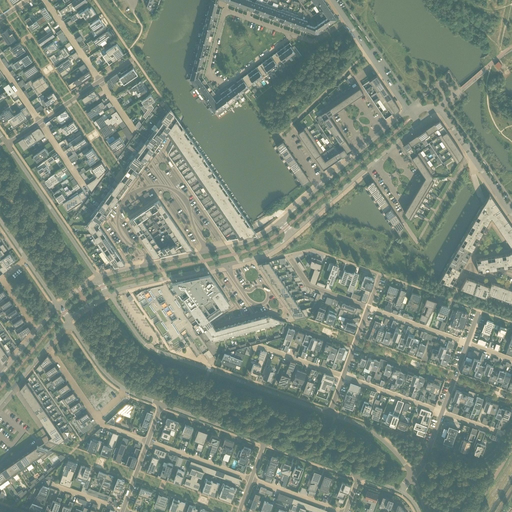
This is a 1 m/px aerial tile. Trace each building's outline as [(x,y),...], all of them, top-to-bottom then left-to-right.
[(75,0),(67,6),(59,11),(62,15),(70,9),(69,9),(74,6),(76,10),(87,2),(86,0),(75,0)] [(153,1),(149,0),(143,0),(143,1),(150,10),(151,8),(153,1)] [(245,0),(243,8),(248,10),(250,10),(258,13),(261,4),(262,2),(256,0),(255,3),(253,2),(248,0),(245,0)] [(208,12),(207,13),(215,15),(215,13),(217,8),(218,3),(211,1),(210,6),(208,12)] [(323,1),(316,6),(319,11),(320,12),(322,10),(327,7),(327,6),(323,1)] [(263,15),(266,6),(267,4),(262,2),(261,4),(258,13),(263,15)] [(263,15),(268,17),(271,8),(272,6),(267,4),(266,6),(263,15)] [(276,10),(277,8),(272,6),(271,8),(268,17),(273,19),(276,10)] [(42,13),(44,16),(41,18),(33,23),(29,18),(25,21),(32,31),(51,17),(49,14),(46,10),(46,9),(44,7),(40,10),(42,12),(42,13)] [(73,22),(76,19),(75,17),(79,15),(81,17),(83,15),(85,19),(90,16),(91,17),(95,15),(96,14),(91,7),(89,9),(88,8),(83,11),(82,10),(70,18),(73,22)] [(327,7),(322,10),(325,14),(328,18),(333,15),(330,11),(327,7)] [(281,12),(282,10),(281,11),(277,9),(277,8),(276,10),(273,19),(278,21),(278,20),(281,12)] [(287,11),(282,10),(281,12),(278,20),(278,21),(283,22),(286,14),(287,11)] [(283,22),(288,24),(291,16),(292,13),(287,11),(286,14),(283,22)] [(214,17),(215,15),(207,13),(207,14),(206,20),(212,22),(213,22),(214,17)] [(288,24),(293,26),(297,18),(298,15),(297,15),(292,13),(291,16),(288,24)] [(328,18),(324,21),(327,26),(336,20),(333,15),(328,18)] [(297,18),(293,26),(294,26),(299,28),(302,19),(297,18)] [(102,27),(104,26),(99,19),(90,25),(94,32),(95,32),(97,35),(105,30),(102,27)] [(299,28),(304,30),(306,31),(308,25),(306,24),(307,21),(302,19),(299,28)] [(204,27),(211,29),(211,28),(211,27),(213,22),(212,22),(206,20),(205,20),(204,26),(204,27)] [(324,21),(315,27),(318,32),(327,26),(324,21)] [(315,27),(314,27),(308,25),(306,31),(315,34),(318,32),(315,27)] [(12,32),(9,27),(3,31),(2,29),(0,30),(0,35),(1,35),(4,38),(9,35),(12,32)] [(210,31),(211,29),(204,27),(204,28),(202,34),(209,36),(210,31)] [(49,29),(46,31),(47,33),(45,35),(37,40),(40,45),(41,45),(55,36),(50,28),(49,29)] [(111,36),(108,31),(92,41),(96,46),(111,36)] [(4,38),(7,44),(10,42),(12,44),(17,41),(15,39),(12,33),(13,33),(12,32),(9,35),(4,38)] [(208,41),(209,36),(202,34),(200,40),(200,41),(207,43),(208,41)] [(207,45),(207,43),(200,41),(200,42),(198,48),(205,50),(207,45)] [(19,42),(11,48),(14,53),(15,52),(18,56),(17,57),(26,51),(19,42)] [(53,42),(43,49),(47,54),(57,48),(53,42)] [(113,62),(121,57),(124,55),(117,44),(106,52),(107,53),(103,56),(103,57),(104,57),(107,61),(111,59),(113,62)] [(290,47),(283,53),(287,59),(295,53),(298,58),(301,56),(294,46),(291,48),(291,47),(290,47)] [(49,58),(54,65),(70,55),(65,47),(60,50),(62,53),(62,54),(56,57),(54,54),(49,58)] [(198,48),(196,55),(203,57),(204,55),(205,50),(198,48)] [(277,53),(273,55),(280,64),(283,68),(286,66),(283,62),(287,59),(283,53),(279,56),(277,53)] [(28,54),(13,64),(16,69),(24,64),(25,66),(32,61),(28,54)] [(203,57),(196,55),(194,62),(201,64),(202,64),(203,58),(203,57)] [(273,60),(268,64),(273,70),(280,64),(273,55),(270,57),(273,60)] [(59,73),(60,72),(62,76),(62,77),(68,73),(65,69),(72,64),(68,59),(56,68),(59,73)] [(202,64),(201,64),(194,62),(193,69),(199,71),(200,71),(200,69),(202,64)] [(262,63),(259,66),(266,75),(273,70),(273,69),(271,67),(268,64),(264,67),(262,63)] [(34,64),(23,72),(27,78),(38,70),(34,64)] [(258,71),(254,74),(258,80),(266,75),(259,66),(256,68),(258,71)] [(125,83),(137,75),(133,68),(131,70),(129,68),(119,75),(125,83)] [(199,73),(199,72),(200,71),(199,71),(193,69),(190,79),(198,78),(199,73)] [(74,88),(92,76),(89,71),(71,83),(74,88)] [(247,74),(244,77),(247,81),(251,86),(256,82),(259,87),(262,85),(258,80),(254,74),(250,77),(247,74)] [(38,79),(33,82),(32,79),(28,82),(30,85),(33,83),(36,88),(39,86),(46,81),(42,76),(38,79)] [(380,81),(376,76),(370,80),(369,81),(372,85),(373,86),(374,86),(380,81)] [(239,85),(243,91),(251,86),(247,81),(244,77),(241,79),(243,82),(239,85)] [(198,78),(190,79),(196,87),(196,88),(202,84),(202,83),(201,82),(198,78)] [(42,94),(40,92),(45,89),(44,88),(49,86),(47,83),(46,81),(39,86),(36,88),(38,92),(36,94),(38,97),(42,94)] [(141,95),(147,91),(140,81),(132,87),(132,88),(129,90),(131,93),(135,90),(137,93),(138,94),(139,93),(141,95)] [(380,81),(374,86),(373,86),(376,92),(377,91),(384,87),(380,81)] [(202,84),(196,88),(197,89),(201,94),(206,89),(207,89),(203,85),(202,83),(202,84)] [(239,85),(230,92),(235,98),(239,95),(240,93),(243,91),(239,85)] [(353,89),(358,97),(363,93),(357,85),(356,85),(353,88),(352,88),(353,89)] [(0,100),(14,91),(11,86),(2,92),(0,93),(0,100)] [(379,99),(381,97),(388,92),(384,87),(377,91),(376,92),(375,93),(379,99)] [(347,92),(353,100),(358,97),(353,89),(352,88),(350,90),(347,92)] [(206,89),(201,94),(204,98),(205,99),(211,95),(210,94),(207,89),(206,89)] [(85,104),(94,97),(97,95),(94,90),(82,99),(85,104)] [(57,98),(53,92),(44,99),(46,102),(43,104),(45,108),(55,101),(54,100),(57,98)] [(224,96),(229,102),(234,98),(235,98),(230,92),(226,95),(224,96)] [(353,100),(347,92),(342,95),(348,103),(353,100)] [(377,101),(377,102),(380,106),(383,104),(385,103),(392,98),(388,92),(379,99),(380,100),(379,100),(377,101)] [(145,118),(146,118),(150,112),(154,107),(150,103),(151,103),(155,100),(153,98),(151,94),(141,101),(147,110),(142,116),(145,118)] [(216,102),(212,96),(211,95),(205,99),(205,100),(210,107),(216,102)] [(337,98),(343,107),(348,103),(342,95),(337,98)] [(223,97),(219,101),(220,103),(223,106),(227,103),(229,102),(224,96),(223,97)] [(332,102),(338,110),(343,107),(337,98),(332,102)] [(388,109),(389,108),(396,104),(392,98),(385,103),(383,104),(385,107),(387,110),(388,109)] [(100,112),(102,110),(101,108),(105,106),(102,101),(90,109),(91,110),(87,113),(90,118),(100,112)] [(219,101),(216,102),(210,107),(215,113),(223,106),(220,103),(219,101)] [(328,105),(334,113),(338,110),(332,102),(328,105)] [(389,108),(388,109),(391,114),(392,115),(400,109),(396,104),(389,108)] [(320,115),(317,117),(319,120),(320,122),(321,122),(324,120),(329,116),(334,113),(328,105),(323,108),(326,111),(320,115)] [(26,108),(10,119),(9,120),(13,127),(15,126),(26,118),(25,117),(29,114),(26,108)] [(164,116),(174,123),(178,119),(170,108),(169,110),(164,116)] [(7,110),(0,114),(0,115),(3,121),(13,114),(9,109),(7,110)] [(65,119),(70,116),(65,110),(56,116),(61,124),(66,121),(65,119)] [(112,117),(114,120),(118,117),(120,116),(116,111),(111,115),(111,116),(112,117)] [(109,119),(108,118),(105,120),(102,116),(93,122),(96,126),(97,125),(100,130),(110,123),(111,122),(109,120),(109,119)] [(114,121),(116,123),(117,125),(123,121),(120,116),(118,117),(114,120),(114,121)] [(164,116),(161,120),(163,122),(171,128),(174,123),(164,116)] [(329,128),(334,124),(329,117),(329,116),(324,120),(329,128)] [(239,239),(257,235),(252,227),(250,224),(248,222),(210,166),(191,139),(185,130),(180,122),(178,119),(174,123),(171,128),(167,133),(170,138),(239,239)] [(434,124),(438,129),(438,130),(441,134),(446,131),(447,131),(443,125),(439,120),(434,124)] [(57,130),(56,131),(57,133),(59,132),(60,133),(64,130),(67,134),(69,133),(70,132),(71,132),(78,128),(73,121),(69,125),(67,126),(66,124),(57,130)] [(105,139),(113,133),(110,129),(114,126),(113,125),(111,123),(111,122),(110,123),(100,130),(103,134),(102,135),(105,139)] [(159,128),(167,134),(171,128),(163,122),(159,128)] [(334,135),(339,132),(334,124),(329,128),(334,135)] [(438,129),(434,124),(426,130),(429,135),(438,129)] [(159,128),(157,126),(154,131),(155,132),(163,138),(167,134),(159,128)] [(305,127),(299,132),(298,132),(301,137),(302,137),(309,132),(306,127),(305,127)] [(45,136),(40,129),(39,129),(39,128),(38,128),(38,129),(37,129),(19,141),(21,143),(20,144),(23,150),(45,136)] [(429,135),(426,130),(417,135),(420,141),(422,143),(425,140),(424,138),(429,135)] [(83,138),(82,136),(83,136),(80,131),(75,134),(76,137),(68,142),(66,138),(63,140),(67,146),(69,145),(70,146),(83,138)] [(447,131),(446,131),(441,134),(440,136),(438,137),(439,139),(442,142),(443,141),(450,136),(447,131)] [(163,138),(155,132),(152,136),(160,142),(161,142),(163,138)] [(306,142),(312,137),(313,137),(309,132),(302,137),(301,137),(304,143),(306,142)] [(339,143),(344,139),(339,132),(334,135),(339,143)] [(420,141),(417,135),(408,142),(411,147),(420,141)] [(160,142),(152,136),(149,140),(157,146),(160,142)] [(450,136),(443,141),(442,142),(444,146),(445,147),(453,141),(450,136)] [(83,138),(70,146),(66,149),(68,152),(70,151),(71,152),(74,150),(82,144),(84,147),(89,144),(84,137),(83,138)] [(316,142),(313,137),(312,137),(306,142),(304,143),(308,148),(309,147),(316,142)] [(114,141),(109,145),(114,152),(114,151),(115,153),(114,153),(115,154),(116,153),(118,156),(125,146),(124,145),(121,140),(120,138),(120,139),(119,138),(114,141)] [(149,140),(148,139),(144,143),(154,151),(157,146),(149,140)] [(344,139),(339,143),(343,149),(347,154),(352,150),(344,139)] [(287,148),(283,141),(279,144),(276,146),(279,150),(280,151),(281,152),(283,150),(287,148)] [(453,141),(445,147),(448,152),(456,146),(457,146),(453,141)] [(316,142),(309,147),(308,148),(311,153),(313,152),(319,147),(320,147),(316,142)] [(408,142),(403,145),(406,150),(410,156),(416,153),(415,153),(411,147),(408,142)] [(154,151),(144,143),(141,148),(151,155),(154,151)] [(457,146),(456,146),(448,152),(449,152),(452,157),(460,151),(457,146)] [(316,157),(320,154),(322,152),(323,152),(320,147),(319,147),(313,152),(311,153),(315,158),(316,157)] [(37,161),(43,157),(48,153),(45,148),(33,156),(37,161)] [(87,148),(82,152),(87,159),(95,153),(92,148),(89,151),(87,148)] [(151,155),(141,148),(138,152),(148,159),(151,155)] [(291,154),(287,148),(283,150),(281,152),(283,156),(284,158),(285,159),(288,157),(291,154)] [(334,155),(338,160),(347,154),(343,149),(334,155)] [(73,154),(68,157),(70,160),(74,157),(77,155),(74,150),(71,152),(73,154)] [(460,151),(452,157),(453,159),(457,165),(462,156),(463,155),(460,151)] [(148,159),(138,152),(135,156),(145,163),(148,159)] [(415,162),(417,161),(423,157),(420,152),(416,154),(411,158),(415,162)] [(95,153),(87,159),(91,165),(99,160),(95,153)] [(296,161),(291,154),(288,157),(285,159),(288,163),(289,164),(289,165),(292,163),(296,161)] [(328,167),(325,161),(320,154),(316,157),(315,158),(319,164),(323,170),(325,169),(328,167)] [(325,161),(328,167),(331,165),(338,160),(334,155),(328,160),(325,161)] [(44,161),(37,166),(39,169),(37,170),(39,172),(38,172),(41,176),(45,174),(46,174),(50,171),(53,169),(50,164),(55,160),(52,156),(47,160),(44,161)] [(142,167),(145,163),(135,156),(132,160),(142,167)] [(423,157),(417,161),(415,162),(416,165),(418,167),(426,162),(425,159),(423,157)] [(142,167),(132,160),(129,165),(138,172),(142,167)] [(289,165),(292,169),(293,171),(294,172),(295,171),(299,168),(300,167),(296,161),(292,163),(289,165)] [(90,182),(86,185),(89,189),(91,192),(105,173),(104,172),(103,171),(104,170),(105,170),(106,169),(101,162),(92,169),(94,173),(93,173),(96,177),(95,178),(95,179),(90,182)] [(422,172),(430,166),(426,162),(418,167),(421,172),(422,172)] [(138,172),(129,165),(126,169),(127,170),(135,176),(138,172)] [(422,172),(421,172),(422,174),(425,177),(433,177),(431,174),(434,172),(430,166),(422,172)] [(298,178),(305,174),(300,167),(299,168),(295,171),(294,172),(298,177),(298,178)] [(49,188),(49,187),(50,187),(59,181),(57,178),(57,177),(58,177),(64,173),(61,170),(48,178),(48,179),(49,179),(45,182),(49,188)] [(122,178),(121,179),(129,185),(135,176),(127,170),(122,178)] [(298,178),(299,179),(302,184),(303,185),(309,180),(305,174),(298,178)] [(430,187),(431,187),(431,186),(434,182),(431,180),(433,177),(425,177),(422,182),(423,183),(430,187)] [(129,185),(121,179),(114,188),(122,194),(128,186),(129,185)] [(377,187),(373,181),(366,185),(366,186),(367,186),(371,192),(377,187)] [(423,183),(422,182),(421,184),(419,187),(425,191),(428,193),(431,187),(430,187),(423,183)] [(65,192),(63,188),(62,187),(53,194),(59,202),(80,188),(77,184),(72,188),(73,189),(71,191),(70,189),(65,192)] [(371,193),(375,198),(382,194),(377,187),(371,192),(371,193)] [(425,191),(419,187),(418,189),(416,193),(423,197),(425,198),(428,193),(425,191)] [(114,188),(111,192),(119,198),(122,194),(114,188)] [(106,195),(116,203),(119,198),(111,192),(109,191),(106,195)] [(70,199),(63,204),(64,205),(64,204),(65,203),(69,208),(74,205),(75,206),(76,208),(75,210),(81,204),(80,204),(79,203),(79,202),(82,200),(86,197),(84,193),(83,192),(78,195),(77,194),(78,193),(77,193),(69,198),(70,199)] [(425,198),(423,197),(416,193),(413,198),(422,203),(424,198),(425,198)] [(376,199),(380,205),(386,200),(382,194),(375,198),(375,199),(376,199)] [(483,205),(490,216),(500,209),(489,194),(485,202),(483,205)] [(103,200),(112,207),(116,203),(106,195),(103,200)] [(422,203),(413,198),(410,203),(418,208),(422,203)] [(103,200),(100,204),(109,211),(112,207),(103,200)] [(151,207),(149,208),(152,212),(153,213),(154,211),(162,206),(163,206),(159,200),(158,201),(150,206),(151,207)] [(380,206),(384,211),(391,207),(386,200),(380,205),(380,206)] [(407,208),(415,213),(418,208),(410,203),(407,208)] [(100,204),(97,208),(98,209),(106,215),(109,211),(100,204)] [(491,218),(490,216),(483,205),(477,215),(489,222),(491,218)] [(162,206),(154,211),(157,215),(158,215),(164,210),(165,210),(163,206),(162,206)] [(395,213),(391,207),(384,211),(385,212),(388,218),(395,213)] [(142,213),(140,214),(143,219),(148,216),(149,215),(153,213),(152,212),(149,208),(148,209),(147,208),(141,212),(142,213)] [(415,213),(407,208),(404,212),(410,222),(415,213)] [(95,214),(103,219),(106,215),(98,209),(95,214)] [(490,216),(491,218),(494,222),(504,215),(500,209),(490,216)] [(158,215),(157,215),(160,220),(161,219),(167,215),(168,214),(165,210),(164,210),(158,215)] [(95,214),(93,212),(90,217),(92,218),(100,224),(103,219),(95,214)] [(399,220),(395,213),(388,218),(389,219),(393,224),(399,220)] [(137,215),(129,220),(133,226),(141,221),(143,219),(140,214),(138,216),(137,215)] [(161,219),(160,220),(163,224),(164,223),(170,219),(171,218),(168,214),(167,215),(161,219)] [(477,215),(475,219),(487,226),(489,222),(477,215)] [(504,215),(494,222),(498,228),(508,222),(504,215)] [(164,223),(163,224),(166,228),(167,228),(173,223),(174,223),(171,218),(170,219),(164,223)] [(475,219),(473,222),(485,229),(487,226),(475,219)] [(399,220),(393,224),(393,225),(397,231),(399,234),(404,226),(399,220)] [(141,221),(133,226),(136,231),(144,225),(141,221)] [(473,222),(471,225),(483,232),(485,229),(473,222)] [(511,226),(508,222),(498,228),(503,235),(511,228),(511,226)] [(167,228),(166,228),(169,233),(170,232),(176,228),(177,227),(174,223),(173,223),(167,228)] [(144,225),(136,231),(139,235),(147,229),(144,225)] [(471,225),(469,228),(481,235),(483,232),(471,225)] [(93,238),(102,232),(103,232),(100,227),(98,228),(98,229),(94,231),(92,233),(90,234),(93,238)] [(170,232),(169,233),(172,237),(173,236),(179,232),(180,231),(177,227),(176,228),(170,232)] [(469,228),(467,231),(479,238),(481,235),(469,228)] [(511,237),(511,228),(503,235),(507,241),(511,237)] [(147,229),(139,235),(142,239),(150,234),(147,229)] [(173,236),(172,237),(175,241),(176,241),(182,236),(183,236),(180,231),(179,232),(173,236)] [(467,231),(466,235),(477,242),(479,238),(467,231)] [(93,238),(96,243),(106,236),(103,232),(102,232),(93,238)] [(150,234),(142,239),(145,244),(153,238),(150,234)] [(466,235),(464,238),(475,245),(477,242),(466,235)] [(99,247),(109,241),(106,236),(96,243),(99,247)] [(176,241),(175,241),(177,244),(176,244),(178,246),(186,240),(183,236),(182,236),(176,241)] [(153,238),(145,244),(148,248),(156,242),(153,238)] [(464,238),(462,241),(474,248),(475,245),(464,238)] [(192,249),(186,240),(178,246),(181,251),(185,249),(186,250),(192,249)] [(102,252),(112,245),(109,241),(99,247),(102,252)] [(462,241),(460,244),(472,251),(474,248),(462,241)] [(156,242),(148,248),(152,254),(160,248),(156,242)] [(176,244),(174,246),(173,245),(169,248),(173,253),(181,251),(178,246),(176,244)] [(460,244),(458,247),(470,254),(472,251),(460,244)] [(105,256),(115,249),(112,245),(102,252),(105,256)] [(161,249),(165,255),(173,253),(169,248),(168,246),(165,248),(164,247),(161,249)] [(458,247),(456,251),(468,258),(470,254),(458,247)] [(161,249),(160,248),(152,254),(154,257),(155,257),(165,255),(161,249)] [(108,260),(118,254),(115,249),(105,256),(108,260)] [(456,251),(454,254),(466,261),(468,258),(456,251)] [(2,267),(0,268),(0,269),(2,272),(1,272),(3,273),(3,274),(11,267),(10,265),(9,264),(11,263),(11,264),(12,263),(14,261),(10,254),(1,260),(2,260),(5,265),(4,265),(2,267)] [(111,265),(112,264),(121,258),(118,254),(108,260),(111,265)] [(454,254),(453,257),(464,264),(466,261),(454,254)] [(310,260),(308,264),(310,264),(309,266),(315,268),(313,273),(310,282),(311,284),(315,285),(320,270),(322,267),(321,266),(322,264),(321,264),(322,260),(316,258),(311,257),(310,260)] [(453,257),(451,260),(462,267),(464,264),(453,257)] [(125,264),(124,262),(121,258),(112,264),(115,267),(125,264)] [(477,266),(484,265),(483,258),(476,259),(477,266)] [(451,260),(449,264),(461,270),(462,267),(451,260)] [(260,264),(257,265),(261,269),(263,269),(272,267),(272,266),(271,261),(269,262),(259,264),(260,264)] [(330,271),(326,283),(329,284),(332,285),(338,268),(339,266),(338,266),(338,268),(335,266),(335,265),(330,263),(329,263),(327,270),(330,271)] [(449,264),(447,267),(459,274),(461,270),(449,264)] [(478,273),(486,271),(484,265),(477,266),(478,273)] [(263,269),(261,269),(264,274),(266,274),(266,273),(275,272),(274,266),(272,266),(272,267),(263,269)] [(447,267),(445,270),(457,277),(459,274),(447,267)] [(355,286),(358,280),(357,279),(359,274),(354,272),(353,274),(344,270),(340,282),(344,284),(347,278),(351,279),(350,284),(351,285),(351,284),(355,286)] [(445,270),(443,273),(455,280),(457,277),(445,270)] [(455,280),(443,273),(441,276),(453,283),(455,280)] [(209,275),(173,283),(175,286),(174,287),(178,292),(179,291),(187,303),(186,304),(190,309),(191,308),(202,324),(207,320),(208,321),(208,320),(209,320),(198,304),(211,295),(222,311),(230,306),(230,305),(226,299),(223,294),(210,275),(209,275)] [(269,278),(267,279),(271,284),(273,283),(282,281),(281,275),(278,276),(269,278)] [(365,289),(361,302),(364,303),(365,303),(366,303),(366,302),(367,302),(370,291),(369,291),(370,289),(371,290),(372,287),(375,280),(365,276),(361,285),(363,285),(362,287),(365,289)] [(453,283),(441,276),(439,281),(452,286),(453,283)] [(460,289),(467,291),(471,280),(466,278),(460,289)] [(273,283),(271,284),(274,289),(276,288),(285,286),(284,280),(282,281),(273,283)] [(472,293),(476,281),(471,280),(467,291),(472,293)] [(476,295),(481,283),(476,281),(472,293),(476,295)] [(496,284),(491,282),(490,286),(490,287),(487,294),(488,294),(492,295),(496,284)] [(133,293),(133,294),(138,302),(144,298),(148,304),(142,308),(146,314),(148,317),(150,319),(150,320),(156,316),(160,321),(154,325),(158,331),(160,334),(162,337),(168,333),(172,338),(166,342),(171,350),(172,351),(173,351),(186,342),(184,340),(184,339),(180,333),(185,330),(190,336),(203,354),(209,350),(213,357),(214,356),(214,355),(217,347),(212,340),(212,339),(205,330),(202,324),(191,308),(190,309),(185,312),(181,307),(186,304),(187,303),(179,291),(178,292),(173,295),(170,290),(174,287),(175,286),(173,283),(161,286),(153,288),(145,290),(145,289),(144,290),(142,290),(140,291),(133,293)] [(481,296),(485,285),(481,283),(476,295),(481,296)] [(497,297),(501,286),(496,284),(492,295),(497,297)] [(276,288),(274,289),(275,290),(277,293),(279,293),(288,291),(288,290),(287,285),(285,286),(276,288)] [(398,288),(389,285),(388,289),(388,290),(386,297),(389,298),(387,306),(392,307),(393,303),(392,303),(392,302),(393,303),(395,296),(395,295),(396,295),(398,290),(397,290),(397,289),(398,289),(398,288)] [(488,294),(487,294),(490,287),(490,286),(485,285),(481,296),(486,298),(488,294)] [(501,299),(506,288),(501,286),(497,297),(501,299)] [(506,301),(510,289),(506,288),(501,299),(506,301)] [(397,305),(400,306),(401,305),(406,291),(401,289),(395,305),(397,305)] [(279,293),(277,293),(280,298),(283,298),(282,297),(291,296),(292,296),(290,290),(288,290),(288,291),(279,293)] [(410,306),(416,309),(417,305),(419,300),(421,296),(412,293),(410,299),(410,300),(409,300),(407,306),(410,307),(410,306)] [(9,307),(13,305),(10,299),(5,302),(3,298),(0,300),(0,305),(0,306),(0,305),(0,307),(2,311),(2,312),(9,307)] [(418,322),(418,323),(426,325),(432,311),(432,312),(433,312),(433,310),(436,302),(427,298),(424,306),(424,305),(428,307),(425,315),(422,314),(421,314),(418,322)] [(286,302),(284,303),(287,308),(289,307),(297,305),(298,306),(297,300),(294,300),(286,302)] [(337,306),(337,307),(341,309),(341,308),(347,310),(346,310),(346,311),(357,315),(358,312),(360,313),(362,309),(348,305),(343,303),(339,301),(339,302),(337,306)] [(450,307),(441,304),(438,312),(439,312),(437,315),(444,318),(445,314),(447,315),(450,307)] [(319,306),(315,319),(321,321),(322,318),(325,309),(319,306)] [(15,316),(19,313),(16,308),(12,311),(9,307),(2,312),(5,316),(7,315),(10,320),(15,316)] [(301,310),(290,312),(290,313),(294,319),(302,317),(308,316),(306,308),(301,310)] [(463,327),(468,314),(466,314),(467,313),(465,312),(464,313),(463,312),(457,310),(457,312),(453,310),(449,319),(453,320),(452,323),(463,327)] [(329,311),(326,321),(333,324),(336,314),(329,311)] [(21,325),(25,322),(22,317),(18,320),(15,316),(10,320),(16,329),(21,325)] [(284,322),(267,316),(270,325),(284,322)] [(345,318),(343,324),(345,325),(344,327),(344,329),(353,333),(354,331),(356,325),(352,323),(353,320),(353,318),(350,319),(345,318)] [(207,320),(202,324),(205,330),(211,326),(212,325),(213,325),(209,320),(208,320),(208,321),(207,320)] [(374,342),(375,339),(378,329),(381,323),(381,322),(380,323),(375,321),(375,320),(372,328),(375,329),(374,332),(371,331),(369,337),(367,340),(368,340),(368,339),(374,341),(373,342),(374,342)] [(493,323),(487,320),(486,324),(484,323),(481,331),(489,334),(493,323)] [(21,325),(16,329),(18,332),(16,334),(20,339),(21,341),(23,339),(30,331),(31,330),(28,326),(24,329),(21,325)] [(211,326),(205,330),(212,339),(214,330),(214,328),(213,325),(212,325),(211,326)] [(503,337),(506,328),(500,325),(496,335),(503,337)] [(405,345),(408,335),(409,333),(411,327),(408,326),(403,338),(401,337),(397,347),(403,349),(405,345)] [(286,352),(287,352),(295,330),(289,328),(285,339),(288,340),(283,351),(286,352)] [(378,329),(375,339),(380,341),(384,331),(378,329)] [(392,339),(398,341),(401,333),(395,330),(392,339)] [(300,344),(304,334),(298,331),(294,341),(300,344)] [(382,342),(388,344),(392,333),(386,331),(382,342)] [(303,358),(304,358),(308,347),(311,337),(311,336),(306,334),(302,344),(305,345),(300,357),(303,358)] [(405,345),(410,347),(412,342),(414,337),(408,335),(405,345)] [(311,337),(308,347),(313,349),(314,348),(313,348),(317,339),(316,339),(311,337)] [(316,339),(317,339),(313,348),(314,348),(319,350),(323,340),(317,338),(316,339)] [(425,345),(421,356),(420,359),(421,359),(421,358),(427,360),(427,361),(428,358),(430,353),(427,351),(428,348),(431,350),(434,342),(433,342),(428,340),(427,340),(425,345)] [(446,348),(442,358),(440,363),(446,365),(450,354),(447,353),(451,342),(448,341),(446,348)] [(323,352),(328,354),(331,347),(332,344),(326,342),(323,352)] [(412,342),(410,347),(408,351),(414,354),(418,344),(412,342)] [(416,354),(421,356),(425,345),(420,343),(416,354)] [(437,356),(442,358),(446,348),(440,346),(438,351),(437,356)] [(326,360),(325,362),(328,363),(329,358),(333,360),(337,349),(331,347),(328,354),(327,357),(327,358),(326,360)] [(345,358),(348,352),(345,351),(345,349),(339,347),(331,369),(334,370),(335,369),(336,366),(339,358),(341,360),(342,357),(345,358)] [(437,356),(438,351),(433,349),(429,359),(435,361),(437,356)] [(263,351),(263,352),(261,351),(261,350),(258,359),(259,359),(259,360),(261,361),(260,364),(257,364),(257,365),(254,364),(250,374),(257,376),(258,374),(259,374),(267,353),(263,351)] [(0,360),(2,364),(9,357),(5,351),(0,354),(0,360)] [(224,354),(221,362),(224,363),(224,364),(235,368),(236,364),(241,366),(242,360),(244,354),(236,351),(234,357),(224,354)] [(480,360),(476,370),(474,375),(480,377),(484,367),(481,366),(485,354),(482,353),(480,360)] [(361,354),(357,364),(363,366),(367,356),(361,354)] [(44,372),(50,368),(48,364),(52,362),(48,355),(40,364),(43,368),(42,368),(44,372)] [(262,373),(263,373),(264,374),(263,378),(266,380),(267,379),(270,381),(274,372),(270,370),(271,368),(268,367),(269,365),(271,360),(268,358),(262,373)] [(364,367),(363,371),(369,373),(370,369),(374,360),(373,360),(368,358),(364,367)] [(379,361),(376,371),(373,378),(374,378),(374,377),(379,379),(379,380),(382,372),(379,371),(380,368),(383,369),(385,364),(387,361),(386,360),(386,361),(380,359),(381,358),(380,358),(379,361)] [(470,368),(476,370),(480,360),(474,358),(470,368)] [(370,369),(376,371),(379,361),(374,359),(373,360),(374,360),(370,369)] [(287,387),(295,363),(288,360),(288,362),(290,363),(285,376),(281,374),(280,380),(279,379),(279,381),(278,384),(287,387)] [(465,361),(461,371),(467,373),(471,363),(465,361)] [(383,374),(389,376),(393,366),(387,364),(383,374)] [(484,372),(489,374),(490,375),(491,370),(493,366),(487,364),(484,372)] [(51,381),(57,377),(54,373),(58,371),(55,365),(50,368),(44,372),(45,373),(46,372),(51,381)] [(498,373),(496,380),(501,382),(502,382),(504,375),(505,372),(502,371),(503,366),(500,365),(497,372),(498,373)] [(391,376),(396,379),(397,379),(399,371),(399,372),(400,369),(394,366),(391,376)] [(293,380),(292,384),(297,385),(297,387),(300,388),(303,380),(303,378),(304,379),(306,373),(297,369),(296,373),(295,377),(294,376),(293,380)] [(490,375),(489,374),(487,380),(493,382),(497,372),(491,370),(490,375)] [(397,379),(396,379),(395,382),(398,383),(401,384),(405,374),(399,372),(399,371),(397,379)] [(404,381),(409,383),(410,383),(413,374),(414,373),(408,371),(404,381)] [(334,377),(324,373),(321,381),(319,388),(318,388),(315,395),(326,399),(329,392),(324,390),(327,384),(329,384),(329,385),(331,386),(331,385),(332,383),(334,377)] [(57,389),(63,386),(60,382),(64,379),(61,374),(57,377),(51,381),(57,389)] [(309,374),(304,389),(303,393),(309,395),(311,391),(313,392),(315,386),(312,385),(313,382),(311,381),(313,375),(309,374)] [(418,376),(413,374),(410,383),(409,383),(409,384),(415,386),(418,376)] [(418,376),(415,386),(411,398),(414,399),(418,387),(421,388),(425,378),(419,375),(418,376)] [(501,382),(500,385),(506,387),(510,377),(504,375),(502,382),(501,382)] [(430,391),(428,398),(428,397),(434,399),(433,400),(434,400),(437,392),(438,389),(440,383),(441,380),(440,381),(435,379),(435,378),(434,381),(430,391)] [(425,389),(430,391),(434,381),(428,379),(425,389)] [(30,388),(32,387),(29,382),(27,383),(26,382),(19,389),(22,393),(30,388)] [(70,388),(67,383),(63,386),(57,389),(63,398),(69,395),(66,391),(70,388)] [(345,401),(343,407),(352,411),(355,402),(354,402),(355,398),(352,397),(352,396),(354,391),(358,392),(358,393),(359,389),(360,387),(350,383),(345,397),(346,398),(345,401)] [(30,388),(22,393),(25,397),(34,390),(32,387),(30,388)] [(28,401),(37,395),(34,390),(25,397),(28,401)] [(459,401),(462,392),(456,390),(453,399),(459,402),(459,401)] [(464,403),(462,410),(467,412),(468,412),(470,404),(472,401),(474,396),(475,393),(474,393),(469,391),(469,390),(468,393),(464,403)] [(459,401),(464,403),(468,393),(462,391),(462,392),(459,401)] [(75,404),(72,400),(77,397),(73,392),(69,395),(63,398),(61,400),(68,409),(75,404)] [(31,406),(40,399),(37,395),(28,401),(31,406)] [(366,414),(368,414),(374,398),(370,396),(368,402),(364,401),(360,413),(366,415),(366,414)] [(469,419),(472,420),(476,409),(479,410),(483,399),(477,397),(471,415),(469,419)] [(43,403),(40,399),(31,406),(34,410),(42,404),(43,403)] [(371,413),(373,414),(371,418),(378,420),(382,409),(377,407),(379,401),(376,399),(371,413)] [(83,406),(79,401),(75,404),(68,409),(70,408),(76,417),(81,413),(79,409),(83,406)] [(483,409),(489,411),(492,403),(486,401),(483,409)] [(489,411),(488,412),(494,414),(498,404),(492,402),(492,403),(489,411)] [(36,414),(45,408),(42,404),(34,410),(36,414)] [(113,426),(113,425),(115,421),(121,423),(123,418),(120,417),(125,412),(131,414),(130,416),(131,416),(133,410),(134,410),(133,409),(134,407),(131,406),(131,405),(128,404),(127,404),(126,404),(106,423),(113,426)] [(393,426),(395,426),(395,424),(401,408),(396,406),(392,414),(389,413),(387,418),(385,423),(393,426)] [(39,418),(48,412),(49,412),(46,407),(45,408),(36,414),(39,418)] [(511,409),(505,407),(504,410),(502,417),(501,420),(507,422),(508,419),(511,409)] [(502,417),(504,410),(499,408),(496,415),(495,418),(501,420),(502,417)] [(141,427),(146,429),(147,429),(151,416),(153,413),(142,409),(141,412),(144,414),(142,419),(144,420),(141,427)] [(416,423),(413,428),(418,430),(416,434),(423,437),(424,437),(431,416),(430,416),(431,412),(426,411),(424,416),(421,425),(420,424),(416,423)] [(42,422),(50,416),(48,412),(39,418),(42,422)] [(90,418),(87,412),(75,420),(79,425),(81,424),(84,428),(89,424),(86,420),(90,418)] [(396,427),(404,430),(407,422),(403,420),(404,418),(403,418),(404,414),(402,413),(396,427)] [(45,427),(53,421),(55,420),(51,415),(50,416),(42,422),(45,427)] [(165,424),(160,436),(169,440),(170,436),(169,435),(170,434),(174,435),(176,429),(176,428),(178,422),(167,418),(166,422),(167,423),(166,425),(165,424)] [(48,430),(55,425),(53,421),(45,427),(48,430)] [(50,434),(59,428),(56,424),(55,425),(48,430),(50,434)] [(182,433),(184,434),(183,437),(189,439),(193,428),(191,428),(191,427),(185,425),(182,433)] [(444,429),(441,436),(444,437),(442,443),(448,444),(450,445),(451,446),(457,429),(449,426),(447,430),(444,429)] [(51,440),(62,433),(59,428),(50,434),(52,436),(48,439),(51,440)] [(467,441),(463,439),(463,440),(462,440),(458,449),(460,449),(459,450),(465,452),(465,451),(467,452),(471,441),(473,442),(477,430),(472,428),(467,441)] [(208,433),(204,431),(204,432),(197,430),(195,436),(196,436),(194,441),(199,442),(204,444),(208,433)] [(474,448),(475,449),(474,453),(478,454),(479,452),(482,453),(485,445),(481,443),(482,441),(480,440),(481,437),(483,438),(485,432),(479,430),(473,446),(475,447),(474,448)] [(70,440),(64,431),(62,433),(51,440),(63,444),(70,440)] [(113,432),(110,439),(115,440),(116,441),(119,434),(113,432)] [(208,443),(213,445),(211,450),(209,454),(214,456),(218,445),(219,442),(218,442),(219,439),(217,438),(218,437),(212,434),(208,443)] [(100,455),(109,458),(115,440),(110,439),(108,447),(104,445),(100,455)] [(222,451),(225,452),(226,452),(225,455),(224,455),(223,460),(228,461),(233,447),(232,447),(234,442),(225,439),(222,447),(223,447),(222,451)] [(87,444),(86,448),(87,449),(87,450),(94,453),(94,451),(96,452),(96,451),(98,451),(99,452),(102,442),(99,441),(98,443),(97,442),(92,440),(91,441),(91,440),(90,441),(91,441),(90,445),(87,444)] [(120,462),(126,444),(121,442),(119,448),(117,454),(114,453),(112,459),(115,460),(120,462)] [(39,455),(41,458),(42,460),(47,456),(45,452),(48,450),(37,446),(35,447),(34,448),(39,455)] [(238,463),(242,465),(240,470),(237,469),(236,470),(244,473),(249,459),(247,458),(248,456),(250,453),(249,453),(251,449),(244,446),(243,449),(242,449),(241,451),(239,450),(237,457),(240,458),(238,463)] [(29,451),(34,458),(35,459),(36,461),(41,458),(39,455),(34,448),(31,450),(29,451)] [(126,464),(134,467),(141,450),(139,449),(136,448),(133,456),(129,455),(126,464)] [(151,471),(154,472),(154,471),(159,457),(164,459),(164,458),(165,457),(166,452),(156,449),(155,448),(147,472),(151,473),(151,471)] [(29,461),(30,462),(35,459),(34,458),(29,451),(26,453),(25,454),(29,461)] [(25,464),(27,467),(31,464),(30,462),(29,461),(25,454),(22,456),(20,458),(25,464)] [(271,458),(270,460),(271,461),(264,481),(270,483),(273,477),(278,461),(277,460),(278,458),(273,457),(272,458),(271,458)] [(15,461),(20,468),(22,470),(27,467),(25,464),(20,458),(17,460),(15,461)] [(76,466),(77,464),(68,460),(65,467),(70,468),(69,470),(70,470),(68,475),(67,475),(67,476),(64,475),(64,476),(62,475),(59,484),(70,488),(72,482),(71,481),(76,466)] [(11,464),(15,471),(17,474),(22,470),(20,468),(15,461),(12,463),(11,464)] [(284,477),(283,481),(281,487),(284,488),(290,471),(289,471),(291,465),(289,464),(290,463),(286,461),(285,463),(284,463),(283,466),(282,466),(280,470),(281,471),(281,473),(283,474),(282,476),(284,477)] [(163,467),(160,477),(166,479),(168,475),(169,475),(172,468),(171,468),(173,464),(167,463),(165,468),(163,467)] [(191,488),(199,464),(196,463),(195,468),(190,467),(189,470),(190,471),(189,474),(192,475),(190,480),(186,478),(184,485),(191,488)] [(6,467),(11,474),(13,477),(17,474),(15,471),(11,464),(8,466),(6,467)] [(202,465),(199,464),(191,488),(198,490),(200,483),(197,482),(198,477),(202,478),(205,472),(200,470),(202,465)] [(91,468),(81,465),(77,477),(79,477),(82,478),(81,481),(84,482),(83,484),(83,486),(87,488),(91,477),(88,476),(89,475),(88,474),(88,473),(89,473),(91,468)] [(295,466),(291,478),(291,477),(294,478),(294,480),(292,484),(297,486),(303,468),(298,466),(297,467),(295,466)] [(6,477),(8,480),(13,477),(11,474),(6,467),(3,469),(1,470),(6,477)] [(184,472),(178,469),(173,481),(180,484),(184,472)] [(105,474),(99,471),(97,476),(100,477),(99,479),(95,478),(93,482),(101,485),(105,474)] [(306,485),(309,486),(307,490),(309,490),(308,494),(314,497),(318,485),(317,484),(321,474),(314,472),(312,475),(310,475),(312,476),(309,486),(306,485)] [(110,483),(107,482),(108,480),(112,481),(113,477),(105,474),(101,485),(108,487),(110,483)] [(332,478),(325,475),(324,475),(319,490),(320,490),(320,489),(327,492),(326,492),(327,493),(332,478)] [(124,481),(117,479),(113,491),(119,493),(124,481)] [(205,484),(202,492),(207,494),(208,492),(212,481),(205,479),(203,484),(205,484)] [(219,484),(212,481),(208,492),(207,494),(213,496),(216,489),(217,490),(219,484)] [(336,497),(339,498),(338,502),(342,503),(346,493),(345,493),(346,491),(348,492),(351,485),(346,483),(346,484),(342,482),(336,497)] [(226,497),(230,486),(223,483),(221,488),(223,488),(219,497),(225,499),(226,497)] [(32,503),(30,507),(34,509),(34,508),(35,509),(35,510),(41,511),(43,505),(40,503),(42,499),(45,500),(49,488),(43,486),(39,492),(38,494),(40,494),(39,498),(38,498),(36,502),(37,502),(37,505),(32,503)] [(230,486),(226,497),(232,499),(234,492),(235,493),(237,489),(230,486)] [(137,496),(135,503),(136,504),(141,506),(144,496),(150,498),(150,497),(152,492),(153,491),(152,491),(144,488),(142,487),(141,487),(137,496)] [(367,511),(372,511),(377,499),(377,498),(378,495),(367,491),(364,499),(368,500),(367,502),(371,504),(367,511)] [(162,495),(162,496),(159,495),(159,493),(154,507),(155,507),(155,506),(164,509),(164,510),(165,510),(168,502),(166,501),(168,497),(162,495)] [(258,500),(260,495),(255,493),(249,509),(254,510),(256,506),(258,507),(261,501),(258,500)] [(279,493),(277,499),(285,503),(288,496),(279,493)] [(54,511),(55,510),(57,511),(57,510),(62,499),(57,497),(56,501),(53,500),(52,503),(50,503),(50,505),(48,505),(47,507),(44,511),(54,511)] [(383,497),(379,506),(380,506),(389,509),(389,510),(390,510),(393,501),(383,497)] [(175,511),(179,503),(179,501),(173,499),(169,510),(175,511),(174,511),(175,511)] [(69,511),(73,503),(69,501),(67,507),(63,506),(62,510),(61,511),(69,511)] [(182,511),(185,503),(179,501),(179,503),(175,511),(183,511),(182,511)] [(264,501),(260,511),(269,511),(273,504),(264,501)] [(297,511),(302,502),(299,501),(297,506),(293,504),(291,511),(294,511),(297,511)] [(297,511),(304,511),(306,509),(303,508),(305,503),(302,502),(297,511)]
